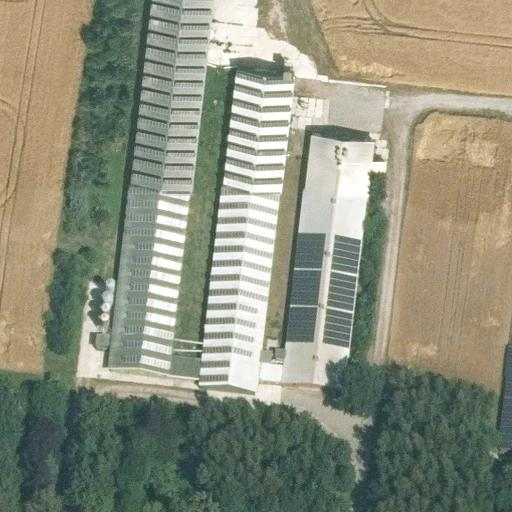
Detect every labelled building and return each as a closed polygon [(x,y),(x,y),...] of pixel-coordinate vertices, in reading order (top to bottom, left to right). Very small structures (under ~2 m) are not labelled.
[(207,0),(149,0),(112,367),(170,373),(172,358),(207,0)] [(260,392),(292,70),(229,64),(199,360),(198,376),(197,386),(260,392)] [(367,136),(310,130),(284,387),(340,393),(367,136)] [(511,350),(509,350),(497,453),(511,454),(511,350)] [(199,360),(172,358),(170,373),(198,376),(199,360)]
